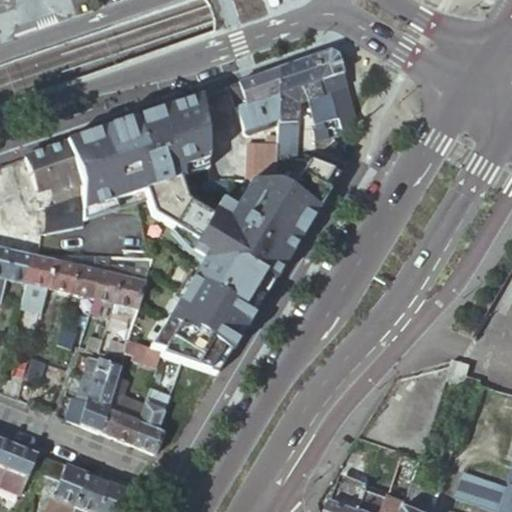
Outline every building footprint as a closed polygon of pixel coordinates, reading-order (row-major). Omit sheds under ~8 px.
[(327,54),(311,59),(320,86),(325,84),(336,122),(340,132),(355,128),(336,67),(334,59),(327,54)] [(320,86),(311,59),(273,72),(273,128),(272,141),(272,162),(292,163),(293,146),(287,146),(287,121),(311,112),(319,135),(312,134),(307,146),(325,148),(326,133),(323,127),(330,124),(336,122),(325,84),(320,86)] [(273,128),(273,72),(223,89),(239,137),(241,139),(244,141),(260,136),(259,132),(273,128)] [(164,363),(219,379),(258,324),(249,318),(269,282),(281,288),(342,178),(302,160),(292,163),(289,192),(278,187),(270,187),(252,186),(239,207),(221,202),(212,218),(191,206),(184,184),(188,183),(190,179),(211,174),(211,140),(203,101),(159,111),(170,141),(174,233),(197,249),(190,260),(201,267),(192,282),(180,306),(179,335),(164,363)] [(170,141),(159,111),(63,145),(76,181),(65,234),(38,236),(32,236),(29,254),(53,255),(77,255),(102,256),(121,256),(147,256),(135,309),(125,342),(157,351),(161,353),(175,273),(175,269),(174,233),(172,188),(170,141)] [(333,131),(330,124),(323,127),(326,133),(333,131)] [(272,162),(272,141),(263,141),(263,149),(244,149),(244,186),(252,186),(270,187),(272,162)] [(63,145),(21,159),(34,195),(46,191),(76,181),(63,145)] [(76,181),(46,191),(48,198),(51,198),(54,206),(43,210),(38,236),(65,234),(76,181)] [(28,257),(8,253),(1,280),(22,284),(28,257)] [(53,255),(29,254),(28,257),(22,284),(44,289),(53,255)] [(77,255),(53,255),(44,289),(67,294),(77,255)] [(92,300),(102,256),(77,255),(67,294),(92,300)] [(110,303),(121,256),(102,256),(92,300),(110,303)] [(110,303),(135,309),(147,256),(121,256),(110,303)] [(39,314),(44,289),(22,284),(16,309),(39,314)] [(74,331),(58,326),(52,346),(67,351),(74,331)] [(110,340),(106,351),(115,354),(121,356),(122,352),(125,344),(110,340)] [(130,359),(152,366),(157,351),(125,342),(125,344),(122,352),(131,354),(130,359)] [(121,356),(115,354),(112,365),(118,367),(121,356)] [(79,378),(89,381),(96,360),(86,357),(79,378)] [(118,367),(112,365),(96,360),(89,381),(89,382),(111,388),(114,378),(118,367)] [(449,361),(444,373),(459,378),(463,366),(449,361)] [(26,365),(24,364),(20,382),(30,385),(36,365),(27,363),(26,365)] [(83,402),(89,382),(89,381),(79,378),(72,401),(82,405),(83,402)] [(141,407),(141,405),(120,396),(124,382),(114,378),(111,388),(105,410),(97,436),(129,449),(141,407)] [(105,410),(111,388),(89,382),(83,402),(105,410)] [(141,405),(141,407),(162,415),(167,396),(146,388),(141,405)] [(75,427),(82,405),(72,401),(69,400),(62,422),(75,427)] [(75,427),(97,436),(105,410),(83,402),(82,405),(75,427)] [(129,449),(150,457),(162,415),(141,407),(129,449)] [(10,449),(0,444),(0,471),(1,472),(10,449)] [(0,490),(16,497),(32,457),(10,449),(1,472),(0,473),(0,490)] [(83,477),(42,461),(29,495),(28,503),(50,511),(69,511),(70,510),(83,477)] [(506,490),(460,475),(451,502),(482,511),(498,511),(500,508),(506,490)] [(95,511),(106,486),(83,477),(70,510),(69,511),(95,511)] [(511,511),(511,486),(507,485),(506,490),(500,508),(511,511)] [(120,511),(125,494),(106,486),(95,511),(120,511)] [(326,511),(358,511),(361,504),(343,496),(340,503),(331,500),(326,511)] [(361,504),(358,511),(375,511),(378,502),(364,496),(361,504)] [(378,502),(375,511),(388,511),(391,507),(378,502)]
